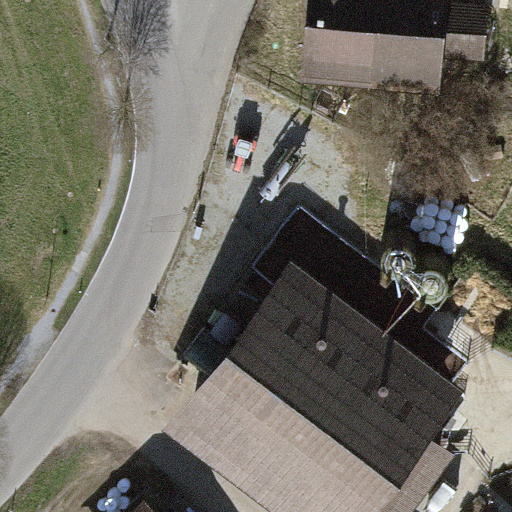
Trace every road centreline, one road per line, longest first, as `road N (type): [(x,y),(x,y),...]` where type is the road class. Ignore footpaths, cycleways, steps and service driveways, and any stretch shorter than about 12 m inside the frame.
road 1 (tertiary): [(155,53),(169,164),(151,227),(79,356),(0,464)]
road 2 (track): [(225,511),(79,356)]
